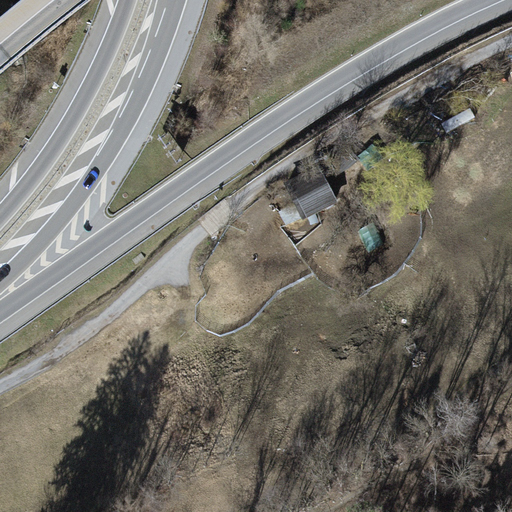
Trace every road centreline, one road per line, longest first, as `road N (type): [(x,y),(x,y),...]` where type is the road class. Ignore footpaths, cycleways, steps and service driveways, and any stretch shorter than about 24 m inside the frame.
road 1 (track): [(0,391),(73,354),(307,153),(419,88),(511,48)]
road 2 (trunk): [(0,309),(336,83),(490,0)]
road 3 (motorway): [(0,277),(43,235),(107,147),(172,0)]
road 4 (motorway): [(124,0),(78,103),(0,214)]
